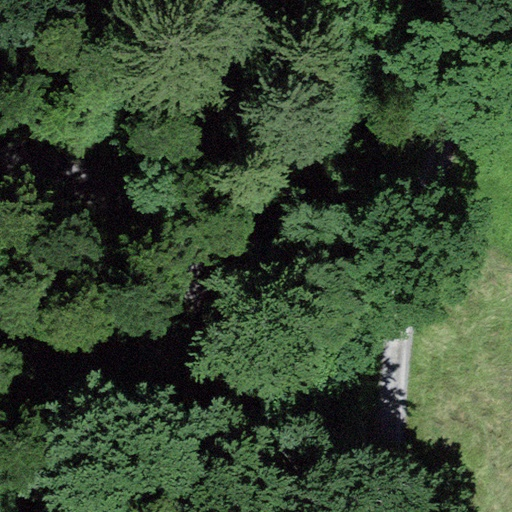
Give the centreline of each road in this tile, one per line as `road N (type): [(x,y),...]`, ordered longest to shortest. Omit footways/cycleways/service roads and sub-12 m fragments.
road 1 (track): [(485,0),(420,201),(385,511)]
road 2 (track): [(0,157),(36,155),(128,194),(200,275),(273,511)]
